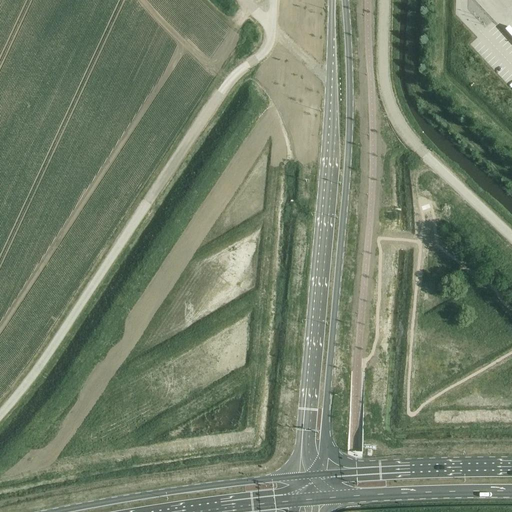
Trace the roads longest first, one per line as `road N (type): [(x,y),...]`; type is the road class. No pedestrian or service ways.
road 1 (tertiary): [(320,474),(349,129),(344,0)]
road 2 (unclassified): [(0,415),(237,71),(259,57),(272,33)]
road 3 (tertiary): [(329,77),(294,478)]
road 4 (unclassified): [(384,0),(390,108),(409,138),(511,238)]
road 5 (primary): [(294,478),(56,511)]
road 6 (primary): [(317,500),(511,495)]
road 7 (primary): [(511,467),(320,474)]
